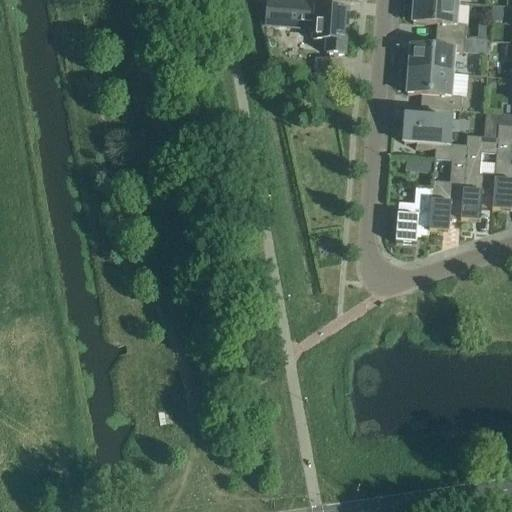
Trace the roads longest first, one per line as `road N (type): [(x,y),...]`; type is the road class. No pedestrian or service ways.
road 1 (residential): [(368,249),(384,0)]
road 2 (residential): [(368,249),(368,268),(389,285),(511,244)]
road 3 (tertiary): [(363,511),(511,489)]
